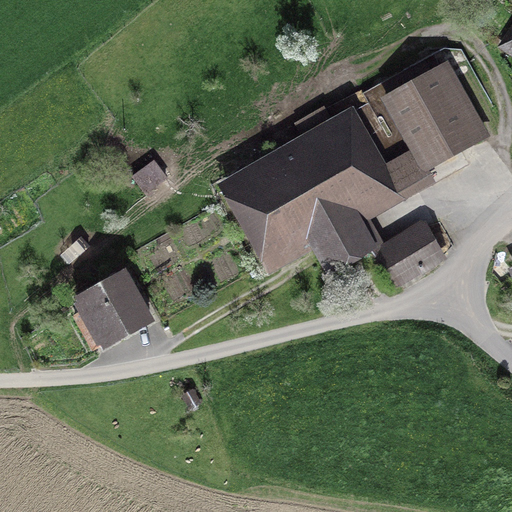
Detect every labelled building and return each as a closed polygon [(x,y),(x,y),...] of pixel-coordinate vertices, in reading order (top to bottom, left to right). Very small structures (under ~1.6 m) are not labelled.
[(511,33),(498,52),(511,61),(511,33)] [(444,69),(379,103),(408,159),(418,176),(483,142),(444,69)] [(349,118),(216,192),(266,280),(309,256),(322,280),(370,253),(357,231),(400,208),(381,175),(349,118)] [(418,176),(408,159),(381,175),(400,208),(427,192),(418,176)] [(155,168),(133,182),(147,203),(168,188),(155,168)] [(423,229),(377,254),(398,291),(444,266),(423,229)] [(121,278),(69,305),(95,354),(147,327),(121,278)]
